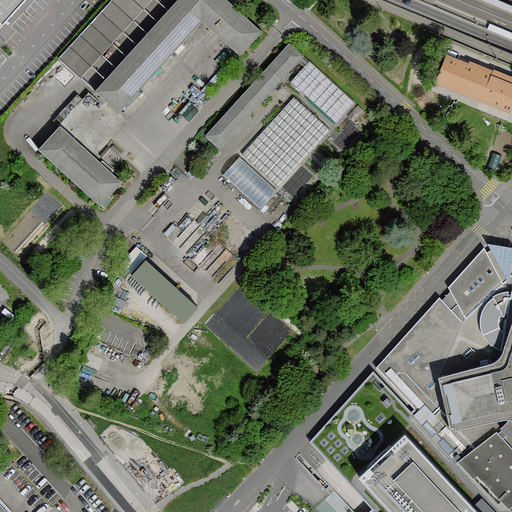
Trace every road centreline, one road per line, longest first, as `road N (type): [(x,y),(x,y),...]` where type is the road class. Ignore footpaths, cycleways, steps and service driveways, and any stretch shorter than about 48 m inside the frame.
road 1 (unclassified): [(511,204),(279,457)]
road 2 (unclassified): [(283,0),(511,204)]
road 3 (unclassified): [(138,511),(34,394),(0,380)]
road 4 (unknown): [(155,0),(24,142)]
road 5 (primary): [(399,0),(511,46)]
